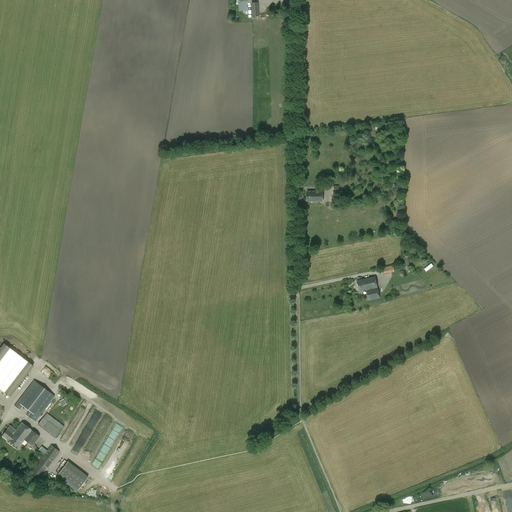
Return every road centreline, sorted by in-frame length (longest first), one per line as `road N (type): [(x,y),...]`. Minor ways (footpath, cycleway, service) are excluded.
road 1 (unclassified): [(297,287),(294,0)]
road 2 (track): [(297,287),(298,416),(337,511)]
road 3 (unclassified): [(388,511),(511,484)]
